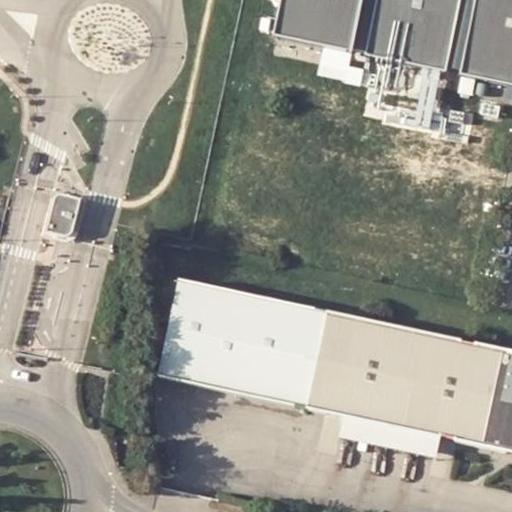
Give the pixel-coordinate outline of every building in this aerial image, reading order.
[(511,0),(274,0),(266,37),(511,92),(511,0)] [(49,198),(40,233),(60,238),(62,237),(65,236),(68,233),(76,201),(59,195),(56,195),(52,195),(49,198)] [(305,413),(329,314),(179,282),(156,377),(305,413)] [(344,422),(409,435),(431,336),(329,314),(305,413),(344,422)] [(441,441),(511,453),(511,352),(431,336),(409,435),(441,441)] [(344,422),(340,441),(437,461),(441,441),(409,435),(344,422)]
